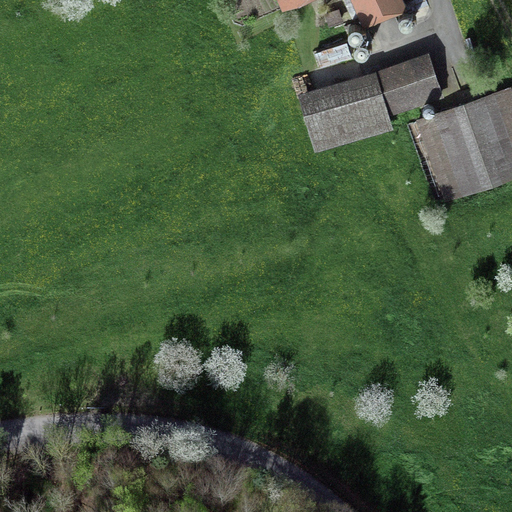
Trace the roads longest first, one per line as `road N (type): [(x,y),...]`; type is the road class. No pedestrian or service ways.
road 1 (unclassified): [(0,437),(131,430),(200,438),(258,461),(335,511)]
road 2 (track): [(437,0),(434,33),(338,72)]
